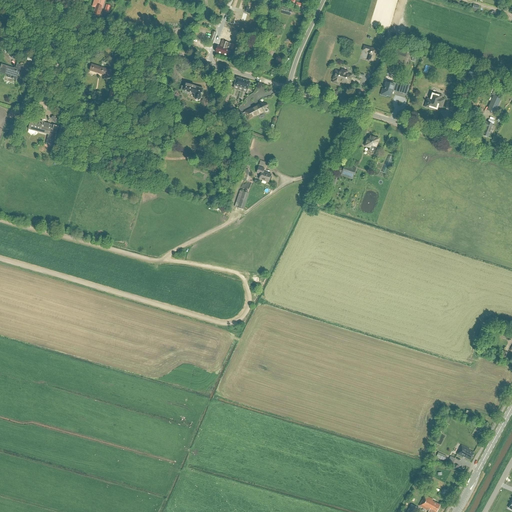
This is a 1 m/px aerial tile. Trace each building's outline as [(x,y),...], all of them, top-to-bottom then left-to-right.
[(102,9),(101,9),(103,1),(100,0),(94,0),(93,5),(96,5),(93,15),(99,16),(100,12),(101,12),(102,9)] [(217,46),(215,52),(230,58),(233,52),(232,52),(232,51),(234,52),(238,40),(223,35),(220,47),(217,46)] [(375,50),(364,47),(363,51),(369,52),(368,54),(370,54),(368,60),(372,62),(375,50)] [(265,57),(261,68),(267,70),(270,59),(265,57)] [(0,67),(0,73),(8,76),(8,78),(16,80),(19,73),(21,73),(23,66),(17,64),(15,69),(1,65),(0,67)] [(112,71),(91,64),(89,71),(110,78),(112,71)] [(347,72),(342,71),(341,74),(337,73),(336,77),(335,77),(334,82),(335,82),(334,84),(339,85),(340,83),(349,85),(351,77),(346,75),(347,72)] [(465,84),(470,86),(474,79),(468,76),(467,79),(464,78),(462,81),(466,83),(465,84)] [(236,78),(234,86),(247,90),(250,83),(236,78)] [(383,89),(381,95),(386,96),(386,95),(390,96),(390,94),(391,94),(392,91),(396,92),(398,84),(392,82),(391,84),(386,83),(384,89),(383,89)] [(401,83),(400,87),(404,88),(402,94),(406,96),(409,85),(401,83)] [(183,88),(181,87),(180,90),(195,95),(194,97),(195,100),(197,101),(200,99),(203,89),(184,84),(183,88)] [(248,100),(248,93),(245,93),(245,92),(239,92),(238,99),(248,100)] [(428,103),(427,103),(427,104),(428,104),(427,108),(433,109),(433,108),(437,109),(439,105),(441,106),(443,101),(440,100),(441,97),(433,94),(430,101),(429,100),(428,103)] [(493,95),(487,111),(494,114),(501,99),(493,95)] [(32,96),(29,104),(34,106),(37,98),(32,96)] [(244,116),(245,115),(247,119),(248,119),(251,118),(251,117),(253,116),(253,117),(256,116),(256,114),(258,115),(262,113),(265,114),(267,113),(267,112),(266,110),(265,110),(266,106),(259,104),(258,108),(256,108),(255,108),(251,110),(250,110),(244,113),(242,114),(236,109),(232,114),(239,121),(244,116)] [(54,113),(53,117),(53,116),(50,118),(54,123),(57,121),(61,118),(61,115),(54,113)] [(30,122),(29,127),(28,130),(34,131),(48,134),(45,145),(53,147),(58,126),(45,123),(44,125),(42,125),(42,122),(36,120),(35,123),(30,122)] [(487,138),(492,125),(493,123),(490,122),(489,124),(487,123),(482,136),(487,138)] [(16,127),(11,126),(8,134),(14,136),(16,127)] [(370,136),(369,139),(367,138),(365,146),(370,148),(370,150),(373,152),(375,147),(376,148),(379,139),(370,136)] [(345,166),(341,175),(351,179),(355,169),(345,166)] [(259,167),(256,173),(260,175),(259,179),(268,183),(271,175),(263,172),(264,169),(259,167)] [(240,191),(235,207),(242,209),(247,194),(240,191)] [(511,332),(503,330),(501,335),(511,338),(511,335),(511,332)] [(457,454),(463,457),(470,460),(473,453),(469,451),(470,450),(461,445),(457,454)] [(446,456),(438,453),(435,458),(444,462),(446,456)] [(424,496),(419,506),(428,511),(427,511),(436,511),(440,505),(431,501),(432,500),(424,496)]
